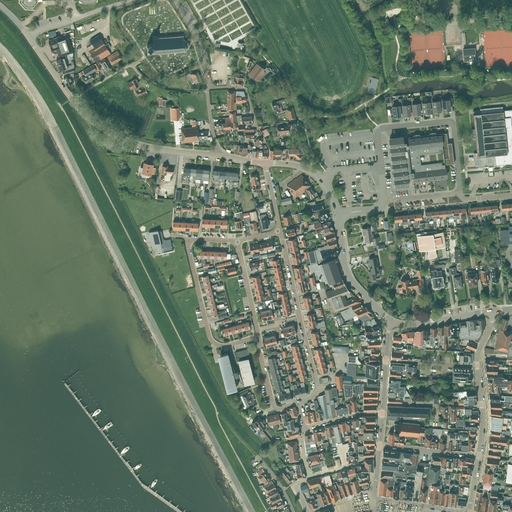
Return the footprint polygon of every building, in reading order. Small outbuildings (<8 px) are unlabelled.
[(388,18),(385,19),(386,21),(382,22),(383,26),(390,24),(388,18)] [(96,62),(99,61),(101,59),(104,57),(111,53),(108,49),(111,47),(108,42),(105,45),(99,35),(90,40),(92,44),(87,48),(96,62)] [(184,35),(179,36),(179,35),(179,36),(175,36),(175,35),(174,36),(171,36),(170,36),(166,37),(166,36),(166,37),(162,37),(162,36),(162,37),(158,37),(157,37),(153,38),(153,44),(147,44),(147,51),(154,50),(154,53),(155,53),(159,52),(159,53),(159,52),(163,52),(163,53),(164,53),(164,52),(167,52),(168,52),(171,51),(171,52),(172,52),(172,51),(175,51),(175,52),(176,52),(176,51),(180,51),(184,50),(184,51),(185,51),(185,50),(188,47),(189,47),(188,46),(188,42),(188,41),(187,41),(184,39),(184,35)] [(60,56),(61,58),(56,60),(60,70),(63,69),(67,67),(67,66),(64,58),(66,57),(65,55),(73,52),(68,38),(60,40),(59,36),(53,38),(54,39),(49,41),(52,52),(57,50),(59,57),(60,56)] [(475,61),(475,53),(474,48),(463,49),(463,52),(464,62),(475,61)] [(117,51),(109,56),(107,57),(112,65),(122,58),(119,53),(117,51)] [(111,68),(110,66),(107,61),(104,57),(101,59),(99,61),(101,65),(106,72),(111,68)] [(83,71),(86,76),(82,78),(86,83),(95,78),(92,73),(97,70),(93,64),(83,71)] [(259,81),(266,73),(266,72),(267,73),(264,76),(268,79),(272,75),(271,74),(272,73),(273,75),(277,72),(276,71),(277,71),(274,67),(273,68),(270,65),(267,68),(266,68),(264,70),(264,69),(259,66),(257,64),(249,74),(250,74),(249,76),(259,81)] [(190,74),(193,82),(195,81),(196,83),(201,81),(198,71),(190,74)] [(66,75),(66,76),(63,77),(66,85),(71,84),(69,77),(71,76),(70,73),(66,75)] [(235,79),(233,79),(233,84),(243,86),(244,80),(243,80),(244,78),(236,77),(235,79)] [(368,85),(367,89),(369,89),(368,92),(374,93),(378,79),(372,77),(370,85),(368,85)] [(143,81),(142,80),(139,81),(138,82),(136,78),(127,83),(131,89),(134,88),(144,84),(143,81)] [(134,88),(137,96),(147,92),(144,84),(134,88)] [(236,107),(236,102),(234,102),(234,91),(228,91),(227,111),(236,110),(236,109),(236,107)] [(244,91),(236,91),(236,102),(247,101),(244,91)] [(158,97),(157,105),(161,106),(165,106),(166,100),(162,99),(163,98),(158,97)] [(448,98),(448,100),(442,100),(442,106),(443,110),(449,110),(448,106),(453,105),(452,98),(448,98)] [(279,102),(280,102),(283,101),(282,99),(272,103),(275,114),(283,111),(279,102)] [(442,100),(442,99),(438,99),(439,101),(432,102),(433,108),(433,112),(439,111),(438,107),(442,106),(442,100)] [(423,109),(423,113),(429,112),(428,108),(433,108),(432,102),(432,100),(428,100),(429,102),(422,103),(423,109)] [(423,109),(422,103),(422,101),(419,102),(419,103),(412,104),(413,110),(413,114),(419,113),(418,109),(423,109)] [(402,105),(403,111),(403,115),(409,115),(408,110),(413,110),(412,104),(412,102),(409,103),(409,104),(402,105)] [(393,113),(393,116),(399,116),(399,112),(403,111),(402,105),(402,104),(399,104),(399,106),(392,106),(393,109),(391,109),(391,108),(391,109),(391,110),(391,111),(391,112),(391,113),(391,114),(392,115),(392,114),(393,113)] [(503,107),(480,109),(481,110),(473,111),(475,129),(471,129),(472,137),(475,137),(477,153),(474,153),(475,167),(479,167),(479,166),(482,165),(482,166),(486,166),(493,165),(493,166),(497,166),(497,165),(511,163),(511,144),(511,138),(511,137),(511,109),(503,110),(503,107)] [(171,108),(171,121),(179,120),(178,108),(171,108)] [(286,109),(288,117),(289,121),(296,119),(292,108),(286,109)] [(232,121),(236,120),(236,116),(236,111),(229,111),(229,117),(225,118),(225,122),(222,123),(223,128),(232,127),(232,121)] [(236,120),(236,121),(241,120),(242,123),(252,122),(251,116),(241,118),(241,115),(236,116),(236,120)] [(296,120),(288,121),(288,125),(287,125),(287,126),(277,128),(278,135),(279,135),(280,135),(280,134),(286,134),(286,132),(292,131),(291,125),(296,124),(296,120)] [(232,130),(232,127),(223,128),(222,123),(221,123),(221,122),(214,123),(215,128),(216,128),(217,134),(222,134),(222,132),(224,132),(230,131),(232,130)] [(197,127),(181,129),(182,142),(199,141),(198,138),(198,132),(197,127)] [(264,137),(269,134),(267,128),(261,131),(264,137)] [(389,138),(395,186),(408,185),(407,179),(413,178),(414,182),(418,182),(419,183),(420,183),(421,184),(422,184),(423,183),(424,183),(425,183),(426,182),(426,181),(434,180),(434,181),(436,181),(437,182),(438,182),(439,182),(440,181),(441,181),(442,180),(442,179),(446,178),(445,165),(454,164),(453,157),(449,157),(446,133),(436,134),(436,133),(435,132),(434,132),(433,132),(432,132),(431,132),(430,133),(429,134),(429,135),(420,136),(420,135),(419,134),(418,134),(417,134),(416,134),(415,135),(414,135),(413,135),(413,136),(413,137),(408,137),(409,141),(403,142),(402,136),(389,138)] [(240,145),(237,145),(234,153),(245,156),(247,146),(242,145),(240,145)] [(288,153),(290,153),(290,155),(294,155),(298,159),(302,155),(299,153),(299,148),(288,149),(288,153)] [(280,156),(280,154),(282,154),(282,149),(281,149),(281,150),(275,150),(270,150),(270,159),(276,158),(275,158),(275,156),(280,156)] [(153,164),(144,162),(142,172),(143,172),(146,173),(147,173),(146,177),(151,177),(151,174),(152,172),(154,173),(155,167),(153,167),(153,164)] [(173,173),(173,168),(168,168),(168,166),(162,165),(162,174),(163,174),(162,176),(161,177),(161,179),(164,179),(164,180),(170,181),(171,175),(172,175),(172,173),(173,173)] [(237,182),(238,173),(231,172),(231,180),(231,182),(229,182),(228,188),(232,188),(233,182),(237,182)] [(259,183),(258,180),(257,175),(250,176),(252,184),(252,188),(251,188),(252,192),(260,190),(258,183),(259,183)] [(305,179),(302,175),(286,186),(295,198),(304,190),(310,185),(305,178),(305,179)] [(305,189),(310,196),(311,199),(314,197),(313,194),(315,193),(310,186),(305,189)] [(315,204),(310,205),(312,213),(313,215),(314,215),(319,213),(319,212),(319,211),(324,210),(321,203),(315,204)] [(468,214),(466,214),(466,208),(459,208),(460,218),(461,225),(464,225),(463,218),(468,217),(468,214)] [(319,213),(314,215),(315,217),(318,216),(321,222),(329,219),(325,210),(319,212),(319,213)] [(252,222),(249,223),(251,230),(258,229),(256,221),(258,221),(255,211),(250,212),(252,222)] [(241,220),(243,219),(242,212),(236,213),(238,220),(235,221),(237,229),(243,227),(241,220)] [(260,220),(261,220),(263,228),(269,227),(267,218),(266,218),(265,214),(259,215),(260,220)] [(283,217),(285,225),(291,223),(290,215),(283,217)] [(317,231),(317,230),(321,229),(322,229),(332,226),(330,222),(321,225),(320,223),(314,224),(316,231),(317,231)] [(370,227),(362,228),(363,235),(369,234),(373,233),(372,230),(377,229),(376,223),(371,223),(371,227),(370,228),(370,227)] [(322,229),(321,229),(317,230),(317,231),(316,231),(317,234),(318,237),(324,235),(325,235),(328,234),(334,232),(332,226),(322,229)] [(511,226),(509,227),(509,230),(500,230),(501,242),(509,241),(510,242),(511,241),(511,226)] [(299,230),(298,227),(294,228),(286,230),(287,236),(296,234),(295,232),(295,231),(299,230)] [(149,233),(152,247),(154,247),(155,254),(158,253),(158,255),(173,251),(170,239),(165,240),(163,239),(161,231),(149,233)] [(421,236),(417,236),(419,251),(428,249),(429,257),(436,256),(435,248),(445,246),(445,241),(443,232),(437,233),(436,231),(420,233),(421,236)] [(327,241),(336,239),(334,232),(328,234),(325,235),(327,241)] [(372,240),(373,244),(379,242),(378,237),(373,238),(373,233),(369,234),(363,235),(364,241),(372,240)] [(336,239),(327,242),(328,244),(324,246),(320,248),(321,250),(327,249),(337,245),(336,239)] [(270,248),(270,249),(273,249),(271,241),(264,242),(266,249),(270,248)] [(264,242),(257,244),(258,251),(259,251),(266,249),(264,242)] [(476,250),(486,249),(485,242),(475,243),(476,250)] [(251,254),(254,253),(254,252),(258,251),(257,244),(249,246),(251,254)] [(337,246),(321,251),(321,252),(320,252),(320,250),(318,251),(318,249),(307,251),(310,264),(308,264),(310,272),(316,270),(320,281),(323,280),(323,281),(325,280),(325,281),(327,281),(328,283),(342,279),(335,259),(338,258),(337,257),(335,258),(333,255),(338,253),(337,246)] [(219,258),(219,259),(219,261),(222,261),(222,258),(230,258),(230,254),(226,254),(226,252),(219,251),(219,258)] [(382,271),(381,269),(378,269),(376,257),(369,258),(370,267),(370,268),(371,268),(371,271),(369,271),(370,280),(376,279),(375,272),(382,271)] [(271,260),(271,264),(272,263),(273,268),(280,266),(279,259),(271,260)] [(493,260),(494,266),(490,267),(491,277),(492,277),(493,281),(498,280),(498,278),(499,278),(497,267),(500,266),(499,260),(493,260)] [(262,264),(261,261),(257,262),(249,264),(250,270),(259,268),(258,265),(262,264)] [(441,269),(443,268),(445,267),(445,265),(443,264),(434,265),(434,268),(429,269),(431,282),(432,286),(434,288),(443,286),(445,284),(443,274),(442,274),(441,269)] [(275,275),(282,273),(280,266),(273,268),(275,275)] [(450,275),(454,274),(454,277),(453,277),(455,287),(463,286),(461,276),(459,276),(458,272),(456,273),(455,267),(449,268),(450,275)] [(468,281),(469,285),(477,283),(476,273),(475,273),(475,271),(471,271),(471,270),(467,271),(467,274),(467,278),(466,278),(466,282),(468,281)] [(481,271),(483,283),(489,282),(487,270),(481,271)] [(283,281),(282,273),(275,275),(277,282),(283,281)] [(213,281),(212,278),(209,279),(208,275),(202,276),(204,283),(209,282),(213,281)] [(345,285),(342,279),(331,283),(333,288),(330,290),(330,292),(336,290),(335,288),(345,285)] [(413,280),(408,281),(408,279),(401,280),(402,287),(398,288),(399,293),(403,293),(410,291),(409,288),(418,287),(417,279),(413,279),(413,280)] [(278,286),(277,287),(277,290),(285,288),(283,281),(277,282),(278,286)] [(347,301),(346,302),(344,294),(350,292),(345,285),(335,288),(336,290),(330,292),(330,290),(325,291),(333,312),(348,306),(349,306),(347,301)] [(278,294),(279,297),(280,297),(281,301),(288,299),(286,292),(278,294)] [(347,301),(349,306),(360,302),(355,297),(347,300),(347,301)] [(282,308),(289,307),(288,299),(281,301),(282,308)] [(349,308),(340,311),(342,316),(344,316),(349,314),(350,318),(354,316),(353,312),(363,308),(360,302),(349,306),(348,306),(349,308)] [(354,316),(350,318),(349,314),(344,316),(346,320),(346,319),(347,322),(352,320),(354,319),(355,323),(363,321),(374,316),(365,306),(363,308),(353,312),(354,316)] [(283,312),(282,313),(283,316),(291,314),(289,307),(282,308),(283,312)] [(212,316),(217,315),(219,314),(220,314),(220,311),(217,312),(216,308),(210,309),(212,316)] [(271,308),(265,309),(268,320),(274,319),(271,308)] [(268,320),(265,309),(259,310),(262,321),(268,320)] [(250,317),(247,318),(247,322),(242,323),(243,330),(250,328),(249,325),(252,324),(250,317)] [(366,321),(368,327),(374,326),(376,326),(376,324),(376,323),(376,321),(375,320),(374,318),(372,319),(372,320),(370,320),(366,321)] [(498,333),(494,349),(485,347),(484,349),(484,353),(507,354),(507,360),(511,359),(511,331),(506,330),(509,320),(502,318),(499,329),(497,328),(496,332),(498,333)] [(308,321),(309,327),(316,325),(316,329),(325,327),(324,320),(321,321),(321,322),(316,323),(315,319),(308,321)] [(476,320),(478,329),(482,329),(485,328),(484,319),(476,320)] [(238,324),(235,325),(237,331),(243,330),(242,323),(241,320),(238,321),(238,324)] [(469,330),(478,329),(476,320),(470,320),(470,321),(468,322),(469,330)] [(469,330),(468,322),(459,323),(460,331),(459,331),(459,337),(460,337),(461,339),(470,338),(469,330)] [(293,323),(288,325),(291,336),(296,334),(293,323)] [(459,323),(451,324),(451,337),(458,337),(459,323)] [(225,325),(225,328),(221,329),(223,335),(230,333),(228,325),(227,324),(225,325)] [(231,324),(228,325),(230,333),(237,331),(235,325),(231,326),(231,324)] [(285,337),(291,336),(288,325),(282,326),(285,337)] [(358,333),(358,335),(365,335),(365,334),(380,332),(379,325),(376,326),(374,326),(368,327),(365,327),(365,332),(358,333)] [(481,334),(482,334),(482,329),(469,330),(470,338),(477,343),(479,340),(479,336),(481,336),(481,334)] [(360,339),(360,341),(380,339),(380,333),(380,332),(365,334),(365,335),(366,338),(360,339)] [(401,342),(406,343),(406,339),(413,339),(414,332),(405,332),(405,333),(401,333),(402,336),(401,342)] [(275,334),(269,335),(272,346),(278,345),(275,334)] [(266,348),(272,346),(269,335),(263,337),(266,348)] [(327,344),(326,341),(321,343),(319,337),(312,339),(313,345),(316,344),(316,347),(327,344)] [(467,341),(468,342),(466,347),(475,350),(477,344),(466,339),(464,339),(463,342),(466,343),(467,341)] [(392,348),(402,349),(402,351),(403,351),(406,351),(406,348),(402,348),(403,343),(401,343),(392,342),(392,348)] [(288,350),(289,353),(292,352),(300,350),(298,344),(291,346),(292,349),(288,350)] [(374,349),(371,349),(371,355),(379,356),(380,347),(374,347),(374,349)] [(405,356),(402,356),(403,351),(402,351),(392,350),(391,359),(402,360),(412,361),(412,359),(407,357),(405,356)] [(459,351),(458,362),(470,363),(473,363),(473,353),(464,353),(464,351),(459,351)] [(229,358),(228,353),(217,355),(227,392),(236,389),(235,384),(237,384),(236,375),(238,375),(241,383),(243,382),(244,385),(254,382),(248,357),(238,360),(238,363),(238,364),(238,368),(234,368),(230,358),(229,358)] [(271,369),(278,367),(277,365),(280,364),(280,361),(269,364),(271,369)] [(379,363),(374,363),(366,363),(365,376),(355,375),(356,363),(347,362),(347,375),(352,375),(352,378),(365,378),(365,379),(367,379),(367,378),(378,378),(379,363)] [(392,370),(403,371),(415,372),(416,372),(416,365),(411,364),(390,363),(390,370),(392,370)] [(470,369),(453,368),(452,380),(453,381),(471,382),(471,376),(469,376),(469,374),(470,374),(470,369)] [(281,378),(280,376),(283,375),(282,372),(272,375),(273,380),(281,378)] [(397,395),(399,395),(399,398),(402,398),(411,398),(411,396),(410,395),(406,390),(404,390),(404,383),(402,383),(402,382),(400,382),(400,377),(398,377),(389,377),(388,390),(394,391),(397,391),(397,395)] [(353,383),(353,386),(353,394),(358,394),(358,393),(358,392),(375,392),(377,392),(378,378),(367,378),(367,379),(367,380),(366,380),(366,384),(364,384),(353,383)] [(489,392),(495,393),(501,393),(499,385),(507,385),(507,389),(511,389),(511,379),(507,379),(492,378),(492,380),(487,379),(489,392)] [(285,383),(275,385),(276,391),(277,391),(281,390),(283,389),(283,387),(286,386),(285,383)] [(343,383),(345,397),(352,396),(353,383),(343,383)] [(293,385),(294,390),(296,397),(301,396),(299,388),(297,389),(296,384),(293,385)] [(332,396),(331,388),(325,389),(325,394),(326,400),(333,399),(332,396)] [(462,389),(452,390),(452,394),(457,393),(459,404),(463,405),(464,405),(477,403),(476,397),(475,389),(463,391),(464,392),(462,392),(462,391),(462,389)] [(240,395),(243,401),(254,397),(253,394),(251,395),(250,392),(248,392),(247,390),(237,394),(238,396),(240,395)] [(281,403),(286,401),(285,394),(282,395),(281,390),(277,391),(279,396),(281,403)] [(501,393),(495,393),(489,392),(489,400),(500,401),(499,395),(501,395),(501,393),(501,392),(501,393)] [(329,418),(326,400),(325,394),(318,396),(322,408),(323,419),(329,418)] [(255,399),(254,397),(243,401),(245,406),(246,409),(254,406),(253,403),(255,402),(253,399),(255,399)] [(337,404),(336,404),(337,415),(345,413),(344,406),(337,407),(337,405),(339,404),(338,398),(336,398),(337,404)] [(333,399),(326,400),(329,418),(336,416),(335,414),(333,399)] [(319,409),(316,400),(313,401),(316,410),(317,421),(323,419),(321,408),(319,409)] [(501,410),(501,406),(509,406),(509,402),(506,402),(490,402),(490,408),(501,410)] [(387,406),(386,419),(406,420),(406,419),(417,419),(417,422),(425,422),(425,416),(430,416),(430,408),(388,406),(387,406)] [(511,414),(511,410),(508,410),(490,409),(491,415),(501,417),(502,413),(507,413),(507,414),(511,414)] [(295,425),(293,419),(287,421),(285,413),(281,414),(284,425),(287,424),(288,430),(294,428),(294,427),(294,425),(295,425)] [(478,414),(470,413),(470,419),(465,419),(465,421),(478,422),(478,414)] [(277,426),(277,425),(276,424),(281,423),(278,414),(272,415),(276,429),(278,429),(277,426)] [(273,425),(274,426),(273,427),(274,430),(276,429),(272,415),(266,417),(269,426),(273,425)] [(507,424),(507,418),(501,417),(491,415),(490,422),(507,424)] [(254,421),(252,423),(254,427),(257,425),(260,430),(265,426),(260,418),(254,421)] [(351,420),(345,422),(347,430),(350,429),(351,435),(354,434),(354,432),(353,426),(351,420)] [(417,442),(421,442),(421,446),(424,446),(425,439),(422,439),(423,434),(424,427),(419,426),(419,424),(399,421),(399,423),(394,423),(393,430),(393,433),(389,432),(387,442),(403,444),(404,439),(402,438),(402,434),(418,436),(417,442)] [(343,433),(341,432),(341,431),(347,430),(345,422),(338,423),(341,437),(344,436),(343,433)] [(503,431),(502,432),(509,433),(510,433),(510,431),(506,430),(507,424),(490,422),(490,428),(503,431)] [(338,423),(331,425),(336,445),(342,443),(341,437),(338,423)] [(359,423),(358,423),(359,425),(353,426),(354,432),(358,432),(358,435),(363,434),(363,431),(364,423),(359,423)] [(294,427),(294,428),(295,430),(288,431),(289,439),(295,438),(295,436),(300,435),(299,428),(298,424),(295,425),(294,425),(294,427)] [(334,438),(331,425),(325,427),(327,436),(330,436),(330,437),(333,446),(336,445),(334,438)] [(317,452),(316,445),(315,441),(321,440),(319,433),(324,432),(323,427),(313,430),(314,440),(315,444),(310,445),(311,448),(311,451),(311,453),(317,452)] [(441,429),(437,429),(433,428),(425,428),(425,434),(432,435),(432,434),(437,434),(437,436),(439,436),(439,440),(433,439),(433,437),(425,436),(425,439),(424,446),(439,448),(441,429)] [(446,449),(446,446),(447,440),(444,440),(444,437),(442,437),(442,429),(441,429),(439,448),(446,449)] [(446,446),(446,449),(454,450),(455,432),(454,432),(454,431),(454,430),(448,430),(447,440),(446,446)] [(467,449),(467,450),(474,451),(475,431),(469,431),(468,442),(468,443),(467,449)] [(460,450),(461,443),(461,441),(464,441),(464,438),(467,439),(468,433),(455,432),(454,450),(460,450)] [(305,435),(305,441),(310,440),(310,443),(310,445),(315,444),(314,440),(312,440),(311,435),(305,435)] [(504,438),(492,436),(490,435),(489,443),(506,445),(508,446),(509,439),(504,438)] [(374,445),(374,438),(372,438),(363,438),(363,445),(358,445),(358,449),(364,448),(364,445),(374,445)] [(354,450),(352,451),(349,451),(348,452),(348,454),(352,454),(352,455),(350,455),(351,463),(357,462),(357,450),(357,443),(353,442),(354,450)] [(488,449),(499,451),(500,451),(505,452),(505,449),(506,448),(506,445),(489,443),(488,449)] [(499,458),(500,451),(499,451),(488,449),(487,456),(499,458)] [(399,452),(383,450),(382,462),(397,464),(399,452)] [(407,453),(401,452),(399,452),(397,464),(404,465),(405,465),(407,453)] [(308,456),(310,464),(319,461),(317,453),(308,456)] [(417,469),(419,454),(413,454),(411,466),(405,465),(404,465),(403,471),(405,471),(405,474),(408,474),(408,477),(415,478),(416,469),(417,469)] [(499,459),(487,457),(486,465),(498,467),(499,459)] [(458,466),(459,466),(467,466),(467,462),(465,461),(465,459),(458,458),(458,466)] [(373,459),(364,460),(365,466),(361,467),(361,465),(354,467),(355,473),(357,472),(362,471),(362,472),(365,472),(367,471),(374,471),(373,459)] [(397,464),(382,462),(381,469),(403,471),(404,465),(397,464)] [(423,468),(423,470),(417,469),(416,469),(415,478),(413,499),(418,500),(420,487),(422,472),(429,473),(429,468),(430,464),(419,462),(419,467),(423,468)] [(297,464),(298,469),(295,469),(296,473),(293,474),(293,475),(305,472),(302,463),(297,464)] [(468,469),(465,469),(465,471),(466,471),(466,475),(468,475),(471,475),(472,473),(473,466),(468,466),(468,469)] [(280,472),(284,477),(288,482),(292,479),(293,481),(294,480),(291,475),(293,474),(294,474),(293,470),(290,471),(286,467),(284,469),(280,472)] [(347,470),(348,476),(355,474),(356,474),(355,473),(354,467),(347,470)] [(420,487),(427,488),(428,482),(431,483),(431,486),(439,488),(439,484),(440,479),(437,478),(439,469),(431,468),(429,468),(429,473),(422,472),(420,487)] [(258,475),(259,476),(258,476),(261,480),(267,475),(264,471),(262,469),(257,472),(258,475)] [(399,470),(381,469),(381,470),(381,475),(381,477),(387,477),(388,477),(388,478),(389,478),(390,478),(390,479),(391,479),(392,480),(393,481),(393,482),(393,483),(393,496),(399,497),(399,486),(401,486),(401,485),(402,477),(406,477),(408,478),(408,477),(408,474),(405,474),(405,471),(403,471),(399,470)] [(346,470),(340,471),(344,482),(349,480),(347,475),(346,470)] [(340,482),(337,483),(339,489),(340,488),(343,496),(347,494),(344,482),(340,471),(336,473),(338,477),(339,477),(340,482)] [(357,472),(359,478),(357,478),(357,479),(359,485),(369,483),(367,471),(365,472),(362,472),(362,471),(357,472)] [(493,477),(493,472),(484,471),(483,477),(496,479),(497,477),(494,476),(493,477)] [(325,482),(328,491),(332,501),(338,499),(335,490),(333,485),(331,479),(329,474),(323,476),(325,482)] [(359,485),(357,479),(355,474),(348,476),(350,481),(353,492),(360,490),(359,485)] [(261,480),(262,480),(265,484),(271,480),(267,475),(261,480)] [(465,484),(465,479),(467,479),(468,475),(466,475),(465,477),(460,476),(459,483),(465,484)] [(322,484),(319,477),(306,480),(309,488),(318,485),(320,490),(324,489),(322,483),(322,484)] [(387,477),(381,477),(380,482),(380,483),(379,495),(386,496),(393,496),(393,483),(393,482),(393,481),(392,480),(391,479),(390,479),(390,478),(389,478),(388,478),(388,477),(387,477)] [(409,498),(413,499),(415,478),(408,477),(408,478),(406,477),(405,485),(404,498),(409,498)] [(351,488),(349,480),(344,482),(348,494),(352,493),(351,488)] [(264,485),(265,487),(264,487),(267,493),(276,488),(272,481),(264,485)] [(491,485),(490,492),(491,492),(490,497),(487,511),(494,511),(497,497),(498,491),(499,485),(494,484),(494,486),(491,485)] [(436,503),(439,488),(431,486),(428,502),(436,503)] [(425,501),(427,488),(420,487),(418,500),(425,501)] [(278,493),(276,488),(267,493),(269,497),(278,493)] [(482,496),(483,493),(483,489),(479,488),(479,491),(476,491),(475,500),(481,501),(482,496)] [(323,491),(317,494),(321,506),(328,503),(326,499),(323,491)] [(491,492),(490,492),(488,491),(487,497),(482,496),(481,501),(480,510),(485,511),(486,511),(489,496),(490,497),(491,492)] [(269,497),(266,499),(267,500),(270,499),(272,503),(281,499),(279,493),(278,493),(269,497)] [(310,496),(311,500),(306,501),(310,510),(320,506),(318,498),(315,499),(313,495),(310,496)] [(503,495),(502,498),(497,497),(494,511),(500,511),(503,499),(505,499),(505,498),(508,498),(511,498),(511,496),(510,496),(503,495)] [(457,506),(465,507),(466,501),(465,501),(466,498),(458,497),(458,500),(457,506)] [(284,506),(282,500),(281,499),(272,503),(270,504),(271,508),(276,506),(278,508),(284,506)] [(505,499),(503,499),(500,511),(508,511),(509,507),(509,505),(504,504),(505,499)]
